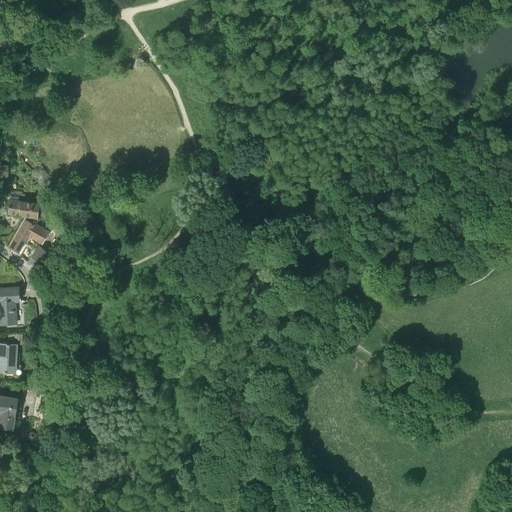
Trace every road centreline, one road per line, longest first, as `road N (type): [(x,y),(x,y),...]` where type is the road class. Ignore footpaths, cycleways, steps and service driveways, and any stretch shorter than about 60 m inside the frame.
road 1 (track): [(72,373),(100,293),(124,268),(163,252),(206,184),(176,93),(122,14)]
road 2 (residential): [(35,385),(39,303),(25,271),(0,250)]
road 3 (track): [(0,94),(122,14)]
